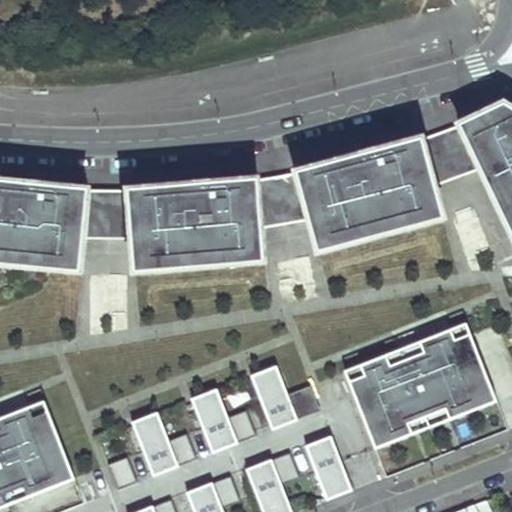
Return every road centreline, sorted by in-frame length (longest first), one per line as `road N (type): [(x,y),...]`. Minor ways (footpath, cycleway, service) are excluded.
road 1 (residential): [(0,135),(88,143),(246,129),(511,57)]
road 2 (residential): [(371,511),(511,456)]
